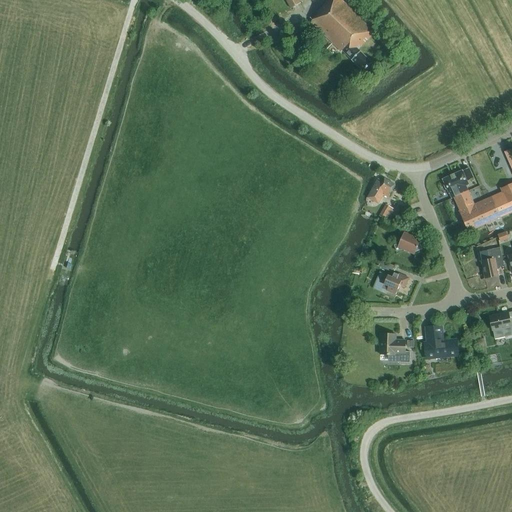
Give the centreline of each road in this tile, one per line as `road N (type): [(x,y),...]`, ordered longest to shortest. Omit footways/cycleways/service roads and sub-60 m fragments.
road 1 (unclassified): [(177,0),(281,102),(378,161),(415,168)]
road 2 (track): [(133,0),(50,278)]
road 3 (unclassified): [(391,511),(364,463),(367,436),(378,425),(511,399)]
road 4 (residential): [(462,302),(415,168)]
